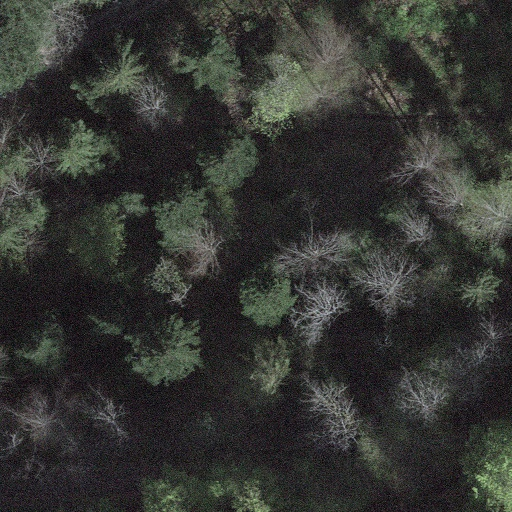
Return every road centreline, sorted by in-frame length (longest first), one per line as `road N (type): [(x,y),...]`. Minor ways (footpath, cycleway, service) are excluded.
road 1 (track): [(69,511),(188,476),(427,466),(511,428)]
road 2 (track): [(160,0),(0,95)]
